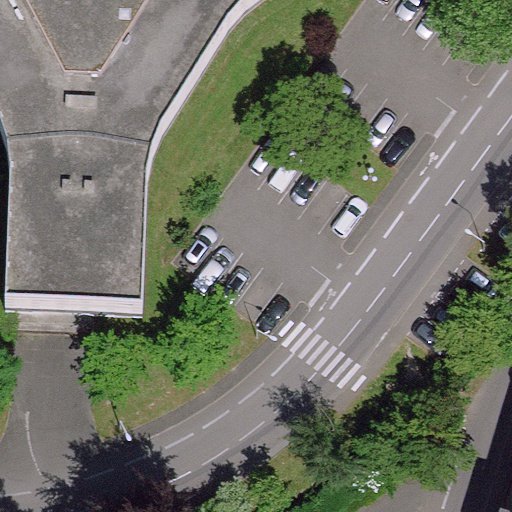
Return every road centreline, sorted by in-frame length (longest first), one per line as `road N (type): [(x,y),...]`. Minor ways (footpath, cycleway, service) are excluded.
road 1 (residential): [(57,511),(176,471),(255,428),(330,364),(511,124)]
road 2 (residential): [(511,384),(467,511)]
